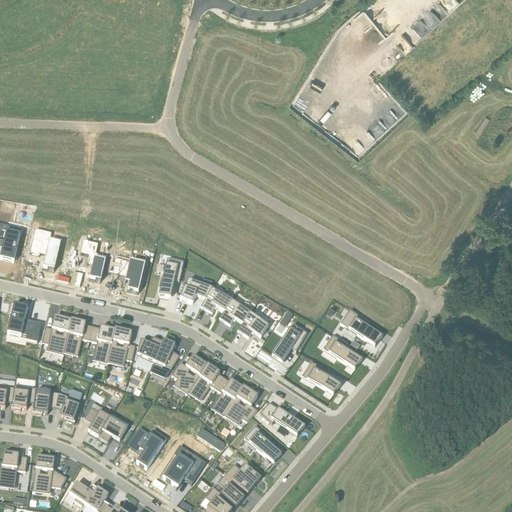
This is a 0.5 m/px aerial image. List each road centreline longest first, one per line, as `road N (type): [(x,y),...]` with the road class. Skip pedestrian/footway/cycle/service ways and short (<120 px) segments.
road 1 (residential): [(0,285),(185,330),(333,427)]
road 2 (residential): [(168,128),(192,157),(428,295)]
road 3 (unclassified): [(297,511),(383,405),(439,302)]
road 4 (residential): [(0,436),(62,448),(161,511)]
road 5 (residential): [(0,123),(168,128)]
road 6 (residential): [(428,295),(383,371),(333,427)]
road 7 (unclassified): [(439,302),(511,190)]
road 8 (residential): [(204,0),(168,128)]
